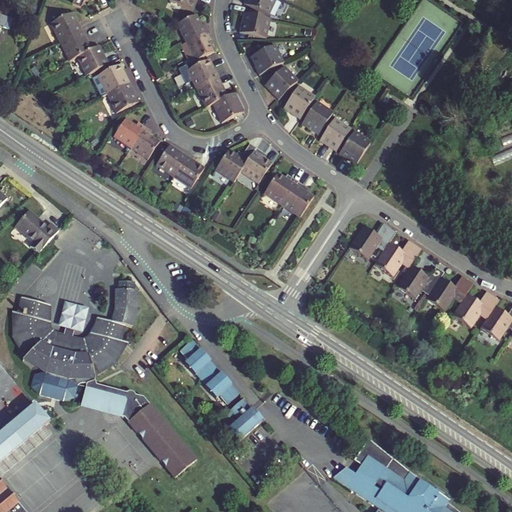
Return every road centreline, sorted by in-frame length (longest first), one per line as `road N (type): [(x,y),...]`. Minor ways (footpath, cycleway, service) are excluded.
road 1 (secondary): [(280,310),(35,153)]
road 2 (secondary): [(35,153),(273,320)]
road 3 (secondary): [(273,320),(511,482)]
road 4 (secondary): [(511,466),(280,310)]
road 5 (residential): [(113,13),(182,139),(216,143),(265,118)]
road 6 (residential): [(357,192),(511,290)]
road 7 (residential): [(280,310),(357,192)]
road 8 (residential): [(221,0),(223,35),(265,118)]
